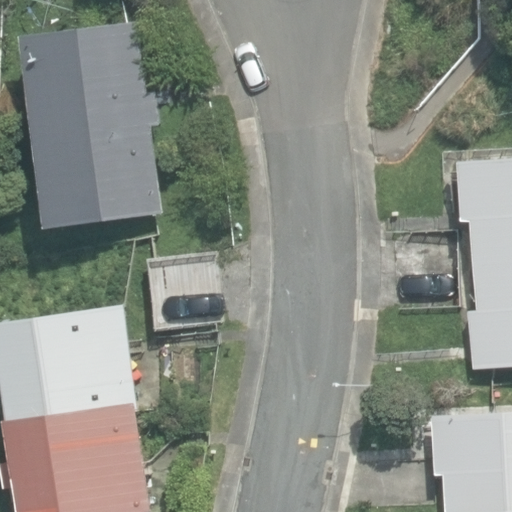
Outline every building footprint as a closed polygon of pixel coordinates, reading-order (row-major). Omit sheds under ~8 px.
[(27,36),(46,186),(51,227),(166,212),(155,125),(164,124),(160,91),(151,93),(142,22),(27,36)] [(473,311),(477,369),(511,366),(511,157),(463,160),(467,219),(476,219),(482,311),(473,311)] [(220,268),(149,270),(150,338),(222,336),(220,268)] [(1,321),(25,511),(135,511),(158,509),(131,304),(1,321)] [(511,511),(511,414),(437,418),(440,473),(448,473),(449,511),(511,511)]
